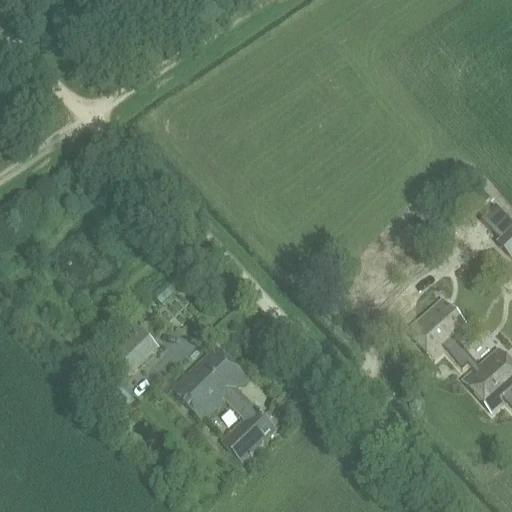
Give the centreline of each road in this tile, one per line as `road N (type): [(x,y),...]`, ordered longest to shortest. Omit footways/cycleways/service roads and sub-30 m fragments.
road 1 (track): [(89,117),(461,511)]
road 2 (track): [(263,0),(89,117)]
road 3 (track): [(0,25),(89,117)]
